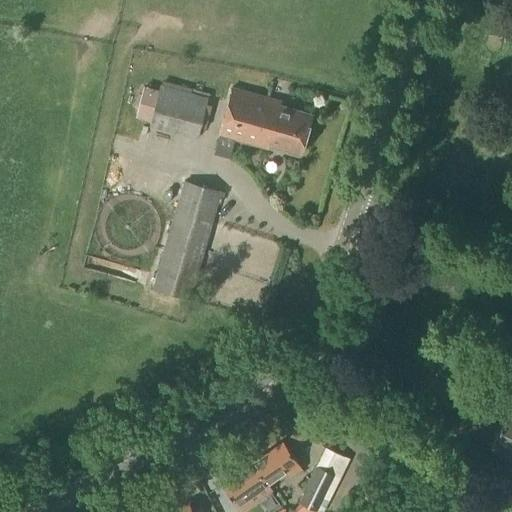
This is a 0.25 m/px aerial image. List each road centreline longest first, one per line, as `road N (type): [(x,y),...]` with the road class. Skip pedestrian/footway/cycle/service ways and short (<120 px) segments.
road 1 (unclassified): [(47,511),(260,393),(307,345)]
road 2 (unclassified): [(350,231),(423,0)]
road 3 (unclassified): [(469,462),(307,345)]
road 4 (unclassified): [(511,276),(350,231)]
road 5 (unclassified): [(307,345),(350,231)]
